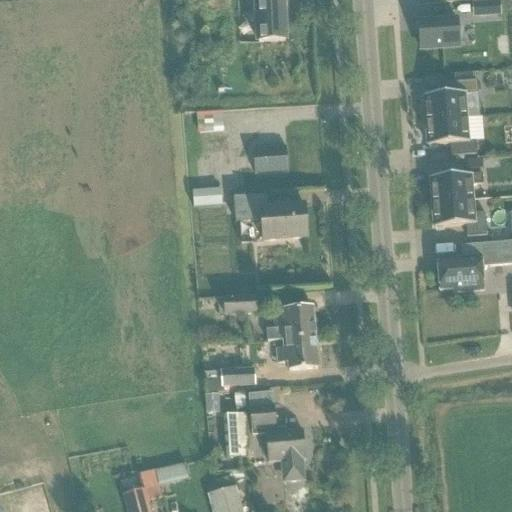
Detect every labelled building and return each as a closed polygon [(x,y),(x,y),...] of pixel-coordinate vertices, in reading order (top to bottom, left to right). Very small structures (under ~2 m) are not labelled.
[(282,6),(257,7),(259,44),(284,43),(282,6)] [(459,49),(457,18),(417,21),(419,52),(459,49)] [(478,96),(477,84),(451,85),(452,97),(425,99),(426,123),(466,120),(464,97),(478,96)] [(222,134),(220,115),(197,117),(199,135),(222,134)] [(468,145),(466,120),(426,123),(428,148),(452,146),(453,160),(477,158),(476,144),(468,145)] [(253,154),(255,179),(288,176),(286,151),(253,154)] [(472,203),(470,178),(431,181),(433,206),(472,203)] [(197,208),(225,204),(222,188),(194,192),(197,208)] [(271,210),(270,197),(234,200),(236,224),(261,222),(262,243),(307,240),(304,207),(271,210)] [(472,203),(433,206),(435,231),(466,229),(467,241),(486,239),(484,217),(473,218),(472,203)] [(440,293),(453,292),(453,295),(484,293),(482,270),(511,267),(511,243),(461,248),(462,260),(451,260),(451,264),(437,265),(440,293)] [(258,316),(256,297),(223,300),(224,319),(258,316)] [(268,343),(286,342),(315,340),(312,309),(283,311),(284,316),(274,317),(275,331),(267,332),(268,343)] [(317,371),(315,340),(286,342),(286,350),(277,351),(278,366),(288,366),(288,373),(317,371)] [(256,388),(255,370),(220,372),(221,383),(205,384),(206,396),(223,395),(223,390),(256,388)] [(250,409),(252,437),(266,436),(268,464),(281,463),(282,475),(284,480),(288,483),(293,484),(299,482),(302,478),(303,473),(302,462),(305,461),(302,433),(276,435),(273,407),(250,409)] [(248,450),(245,416),(223,418),(226,460),(245,459),(245,450),(248,450)] [(268,502),(285,500),(280,469),(277,469),(277,473),(264,475),(268,502)] [(212,511),(240,511),(235,489),(233,481),(206,489),(208,497),(212,511)] [(149,511),(147,503),(161,499),(158,487),(124,496),(127,511),(149,511)]
